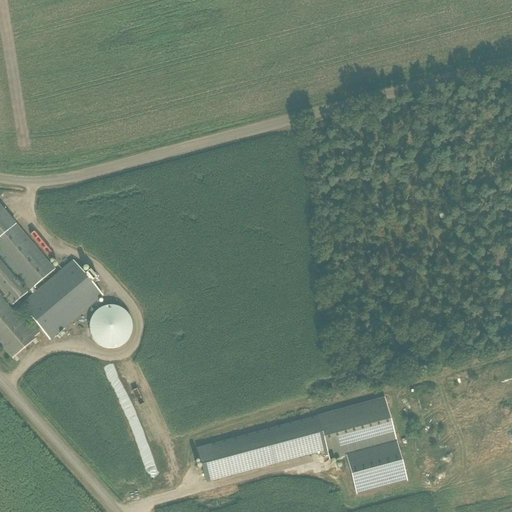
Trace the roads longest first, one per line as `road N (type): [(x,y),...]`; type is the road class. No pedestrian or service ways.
road 1 (unclassified): [(511,64),(67,183),(0,182)]
road 2 (unclassified): [(114,511),(0,383)]
